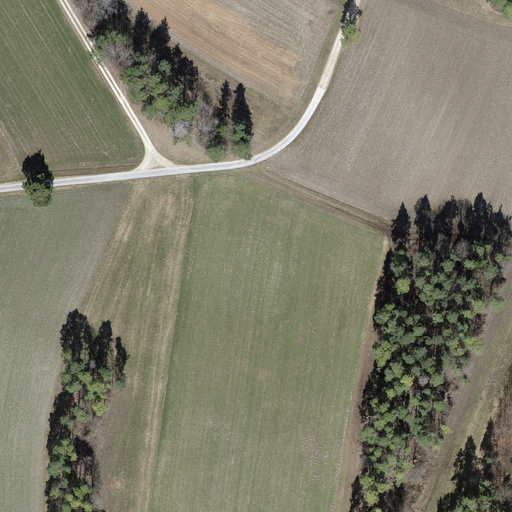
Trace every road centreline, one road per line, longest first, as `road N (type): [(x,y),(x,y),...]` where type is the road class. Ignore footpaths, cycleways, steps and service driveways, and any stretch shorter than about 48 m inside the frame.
road 1 (track): [(0,190),(247,161),(284,145),(312,112),(360,0)]
road 2 (track): [(63,0),(167,173)]
